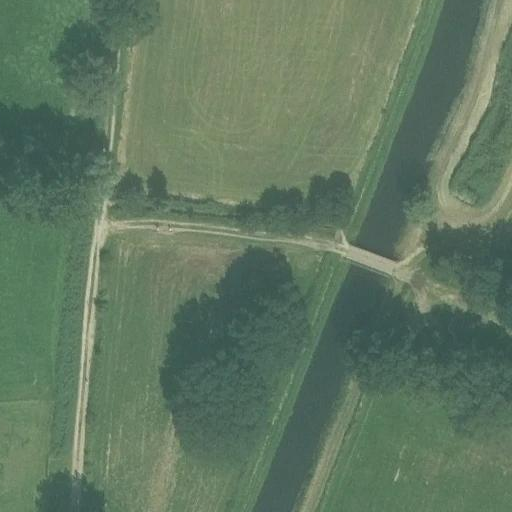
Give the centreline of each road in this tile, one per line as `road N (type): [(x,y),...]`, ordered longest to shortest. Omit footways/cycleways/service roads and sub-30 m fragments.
road 1 (track): [(79,511),(100,203)]
road 2 (track): [(100,203),(122,0)]
